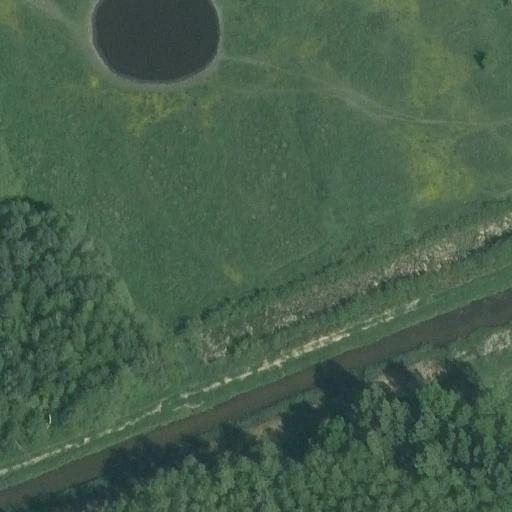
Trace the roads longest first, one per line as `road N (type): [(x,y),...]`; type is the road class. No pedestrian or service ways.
road 1 (track): [(0,476),(511,274)]
road 2 (track): [(148,511),(347,430)]
road 3 (track): [(347,430),(369,450),(504,511)]
road 4 (track): [(347,430),(511,365)]
